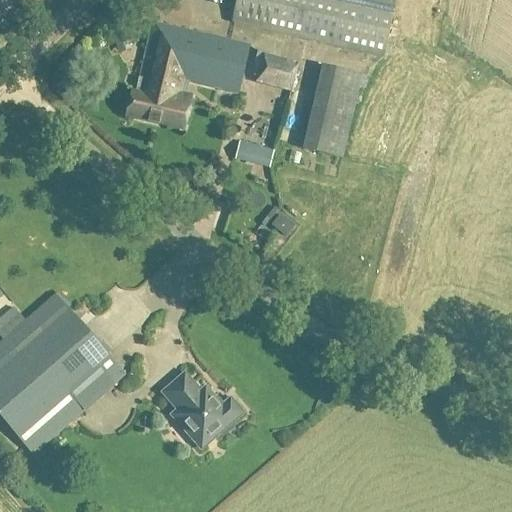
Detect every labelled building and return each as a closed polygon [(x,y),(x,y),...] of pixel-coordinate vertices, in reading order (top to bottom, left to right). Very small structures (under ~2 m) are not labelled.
[(236,0),(231,22),(382,57),(395,0),(236,0)] [(131,49),(121,22),(108,26),(118,53),(131,49)] [(238,93),(248,46),(151,24),(136,93),(131,92),(125,117),(184,131),(191,97),(181,95),(184,81),(238,93)] [(262,57),(256,85),(289,92),(296,65),(262,57)] [(303,149),(342,158),(361,76),(322,67),(303,149)] [(272,153),(238,144),(234,160),(268,169),(272,153)] [(279,216),(271,225),(284,236),(292,227),(279,216)] [(261,224),(265,227),(270,220),(266,217),(261,224)] [(0,318),(0,336),(4,341),(0,343),(0,418),(32,455),(124,375),(55,296),(26,321),(13,307),(0,318)] [(229,397),(220,406),(205,388),(199,394),(184,376),(164,394),(189,422),(181,429),(194,443),(196,442),(203,449),(217,437),(216,435),(233,420),(234,421),(243,413),(229,397)]
